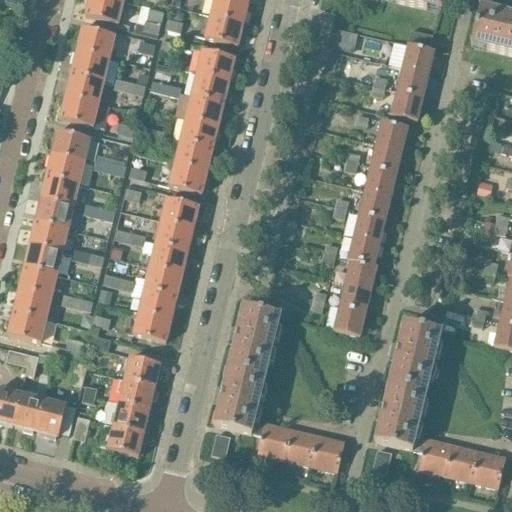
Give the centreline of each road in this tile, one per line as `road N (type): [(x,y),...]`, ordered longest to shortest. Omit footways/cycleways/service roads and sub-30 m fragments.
road 1 (residential): [(164,511),(288,0)]
road 2 (residential): [(345,511),(468,0)]
road 3 (residential): [(0,195),(47,0)]
road 4 (residential): [(153,511),(0,473)]
